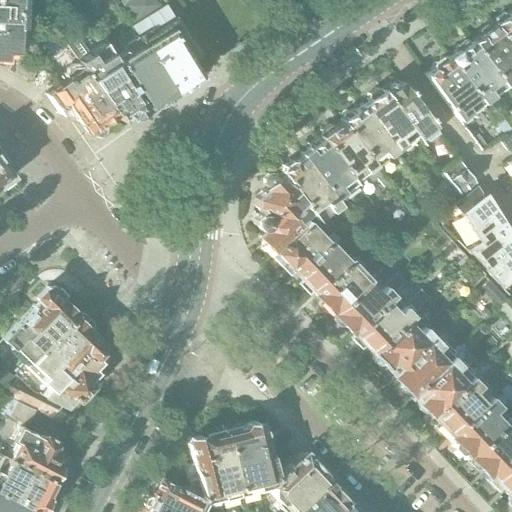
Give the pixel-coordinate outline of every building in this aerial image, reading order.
[(0,0),(0,67),(10,57),(11,57),(11,50),(16,50),(19,6),(18,0),(0,0)] [(51,20),(42,6),(33,12),(42,26),(51,20)] [(511,50),(511,8),(507,13),(501,13),(494,19),(490,24),(511,50)] [(140,44),(170,93),(197,76),(163,23),(150,31),(153,37),(140,44)] [(511,50),(490,24),(487,24),(482,27),(479,30),(476,35),(470,40),(504,86),(511,79),(511,50)] [(128,120),(144,109),(110,55),(108,51),(113,47),(105,34),(100,38),(104,44),(86,55),(75,38),(66,45),(79,65),(113,115),(117,120),(117,119),(119,121),(125,116),(128,120)] [(481,103),(504,86),(470,40),(469,40),(464,41),(456,46),(454,52),(446,57),(481,103)] [(170,93),(140,44),(126,53),(122,47),(110,55),(144,109),(145,108),(154,103),(170,93)] [(30,79),(40,65),(40,64),(29,57),(16,54),(15,74),(28,78),(30,79)] [(481,103),(446,57),(441,58),(437,60),(433,64),(431,69),(423,74),(457,120),(481,103)] [(113,115),(79,65),(77,66),(71,65),(66,69),(65,74),(61,77),(63,80),(58,84),(48,90),(59,106),(62,103),(77,123),(78,122),(85,132),(87,133),(88,132),(89,134),(95,135),(101,131),(101,126),(100,124),(113,115)] [(384,94),(411,132),(420,145),(437,133),(416,105),(400,82),(384,94)] [(411,132),(384,94),(381,89),(375,89),(367,94),(366,100),(359,106),(391,147),(411,132)] [(391,147),(359,106),(351,111),(349,110),(345,111),(342,113),(341,116),(341,119),(338,122),(369,164),(371,162),(391,147)] [(369,164),(338,122),(333,126),(327,125),(319,130),(318,136),(319,138),(349,178),(361,170),(371,182),(375,179),(383,188),(388,184),(371,162),(369,164)] [(507,152),(511,148),(511,133),(499,142),(507,152)] [(486,147),(477,134),(472,138),(482,150),(486,147)] [(351,181),(349,178),(319,138),(317,140),(315,137),(306,144),(308,147),(299,154),(300,156),(338,204),(343,200),(344,196),(339,190),(351,181)] [(317,220),(338,204),(300,156),(294,161),(288,160),(281,166),(278,171),(280,173),(312,214),(317,220)] [(456,195),(473,182),(457,160),(441,174),(451,187),(438,197),(444,204),(456,195)] [(0,186),(8,181),(9,177),(0,164),(0,186)] [(304,223),(312,214),(280,173),(277,177),(274,174),(268,174),(263,179),(263,185),(265,188),(254,199),(254,206),(259,213),(253,219),(253,224),(259,231),(256,235),(261,240),(260,247),(268,255),(304,223)] [(511,272),(511,242),(476,186),(454,203),(461,212),(460,213),(475,237),(462,248),(497,284),(511,272)] [(432,213),(425,204),(420,209),(426,218),(432,213)] [(292,273),(322,242),(304,223),(268,255),(281,268),(284,265),(292,273)] [(400,238),(391,227),(384,232),(393,243),(400,238)] [(309,291),(311,293),(345,261),(332,249),(331,247),(339,239),(331,233),(324,241),(323,240),(322,242),(292,273),(299,281),(297,283),(307,294),(309,291)] [(375,260),(365,251),(360,256),(369,264),(375,260)] [(331,313),(366,279),(346,259),(345,261),(311,293),(319,301),(318,306),(324,312),(329,312),(331,313)] [(484,275),(473,264),(462,274),(473,286),(484,275)] [(350,334),(389,295),(409,278),(405,274),(398,281),(393,277),(382,287),(370,275),(366,279),(331,313),(332,315),(331,320),(337,326),(342,325),(350,334)] [(13,348),(26,361),(74,313),(60,300),(60,294),(53,287),(47,287),(35,299),(37,301),(31,307),(32,307),(0,339),(11,350),(13,348)] [(369,353),(409,316),(389,295),(350,334),(351,335),(349,338),(359,348),(361,346),(369,353)] [(511,307),(511,306),(502,316),(511,326),(511,328),(511,307)] [(74,313),(26,361),(27,362),(22,366),(46,389),(40,396),(63,407),(72,398),(75,401),(89,386),(86,382),(95,372),(91,369),(98,362),(90,353),(98,345),(98,341),(88,331),(91,328),(90,322),(80,312),(75,312),(74,313)] [(382,367),(389,374),(428,336),(409,316),(369,353),(370,355),(370,357),(372,361),(374,364),(378,366),(382,367)] [(409,396),(447,357),(431,340),(448,325),(444,321),(428,336),(389,374),(396,382),(396,387),(402,394),(408,394),(409,396)] [(423,414),(428,415),(467,378),(456,366),(464,356),(462,355),(462,351),(468,345),(464,342),(447,357),(409,396),(416,402),(416,405),(417,409),(420,412),(423,414)] [(0,388),(12,377),(0,365),(0,388)] [(447,435),(486,398),(467,378),(428,415),(436,423),(433,426),(443,437),(446,434),(447,435)] [(5,385),(0,389),(0,393),(4,396),(11,388),(5,385)] [(11,388),(4,396),(7,397),(11,399),(18,391),(11,388)] [(18,391),(11,399),(17,402),(25,394),(18,391)] [(25,394),(17,402),(23,405),(31,398),(25,394)] [(330,404),(320,394),(314,399),(324,409),(330,404)] [(27,423),(34,411),(30,409),(23,405),(17,402),(11,399),(7,397),(0,404),(0,418),(0,419),(3,414),(23,424),(24,422),(27,423)] [(31,398),(23,405),(30,409),(38,401),(31,398)] [(466,454),(467,456),(506,419),(486,398),(447,435),(456,444),(455,449),(461,455),(466,454)] [(38,401),(30,409),(34,411),(36,412),(44,404),(38,401)] [(44,404),(36,412),(43,415),(51,407),(44,404)] [(51,407),(43,415),(49,419),(58,411),(51,407)] [(479,468),(486,476),(511,451),(511,424),(506,419),(467,456),(469,458),(468,463),(474,469),(479,468)] [(272,481),(269,464),(268,457),(259,425),(254,422),(246,424),(242,429),(223,434),(238,498),(258,493),(257,488),(269,485),(272,481)] [(5,457),(51,482),(54,481),(60,469),(59,464),(62,459),(61,455),(63,450),(55,446),(54,441),(49,439),(50,438),(47,436),(47,438),(43,436),(38,437),(18,426),(11,438),(14,440),(5,457)] [(220,502),(238,498),(223,434),(204,439),(198,436),(190,438),(186,443),(191,464),(199,496),(204,501),(219,498),(220,502)] [(274,505),(280,511),(290,511),(326,476),(305,455),(300,455),(300,449),(289,437),(288,438),(288,437),(273,455),(273,456),(274,463),(269,464),(272,481),(269,485),(271,493),(278,501),(274,505)] [(499,489),(506,497),(511,491),(511,451),(486,476),(488,478),(485,481),(496,491),(499,489)] [(0,458),(0,493),(37,511),(38,511),(46,497),(43,495),(50,482),(51,482),(5,457),(2,455),(0,458)] [(198,511),(204,501),(199,496),(191,464),(182,466),(184,474),(185,482),(188,484),(183,491),(159,479),(154,481),(141,505),(154,511),(198,511)] [(326,511),(342,497),(341,492),(337,487),(332,486),(325,480),(327,477),(326,476),(290,511),(326,511)] [(37,511),(0,493),(0,511),(37,511)] [(357,511),(358,510),(349,500),(345,500),(342,497),(326,511),(357,511)]
